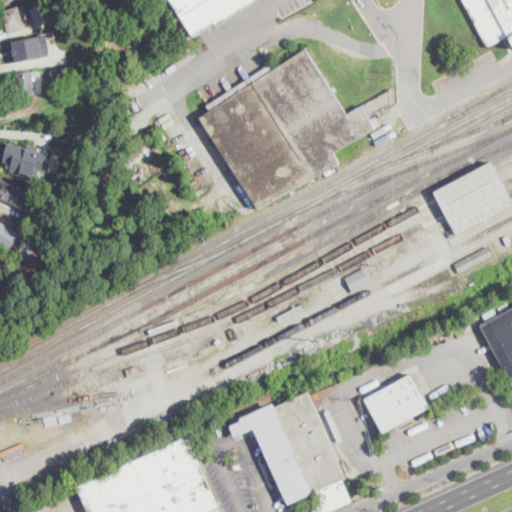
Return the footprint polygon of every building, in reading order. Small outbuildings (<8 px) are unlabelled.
[(172,0),(193,36),(255,0),(172,0)] [(511,0),(511,41),(509,36),(506,38),(502,39),(489,47),(464,0),(511,0)] [(19,8),(26,28),(26,29),(10,34),(8,29),(7,25),(7,23),(2,25),(0,19),(0,13),(19,7),(19,8)] [(7,41),(10,63),(48,56),(46,47),(50,47),(47,33),(7,41)] [(306,49),(348,116),(391,89),(390,103),(369,116),(371,120),(377,116),(381,124),(335,153),(341,161),(259,208),(202,117),(211,111),(207,104),(270,65),(273,70),(306,49)] [(34,93),(17,94),(17,83),(15,83),(15,78),(17,78),(16,72),(33,71),(34,93)] [(29,149),(24,165),(14,163),(13,169),(7,167),(10,155),(6,154),(9,144),(29,149)] [(511,200),(511,205),(457,234),(435,191),(492,161),(511,200)] [(24,210),(0,198),(0,184),(2,180),(32,194),(24,210)] [(80,203),(78,210),(68,207),(70,200),(80,203)] [(0,243),(9,249),(20,232),(0,218),(0,243)] [(65,223),(59,237),(51,233),(56,220),(65,223)] [(433,243),(425,247),(420,237),(428,233),(433,243)] [(494,255),(460,274),(455,264),(489,246),(494,255)] [(373,282),(353,293),(346,278),(365,268),(373,282)] [(511,382),(481,325),(511,308),(511,382)] [(180,325),(151,335),(150,330),(178,320),(180,325)] [(239,336),(232,340),(229,332),(235,328),(239,336)] [(140,373),(129,377),(126,370),(137,366),(140,373)] [(385,432),(366,399),(413,373),(431,407),(385,432)] [(344,476),(341,478),(350,500),(322,511),(311,511),(308,505),(320,500),(315,490),(284,503),(251,427),(232,435),(228,424),(239,419),(238,416),(270,402),(273,406),(309,392),(344,476)] [(87,511),(76,485),(186,435),(220,511),(87,511)]
